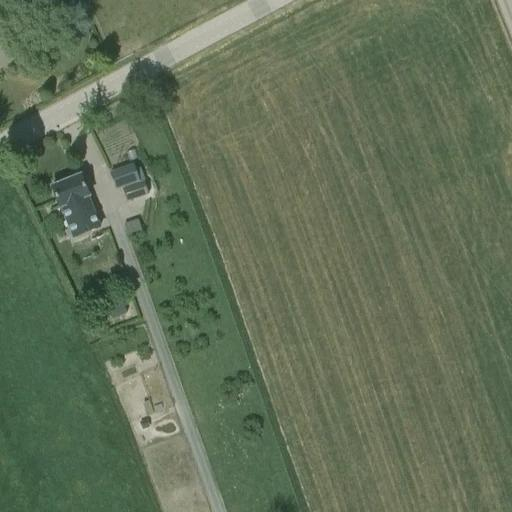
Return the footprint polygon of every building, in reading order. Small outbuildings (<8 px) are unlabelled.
[(22,58),(0,17),(0,64),(6,61),(9,65),(22,58)] [(110,172),(116,191),(123,188),(128,202),(148,195),(144,182),(139,183),(134,164),(110,172)] [(52,188),(60,209),(62,208),(74,238),(98,228),(86,199),(90,197),(81,177),(52,188)] [(138,220),(123,225),(127,235),(141,230),(138,220)] [(154,414),(148,401),(142,404),(147,417),(154,414)] [(150,428),(147,420),(139,422),(142,431),(150,428)]
